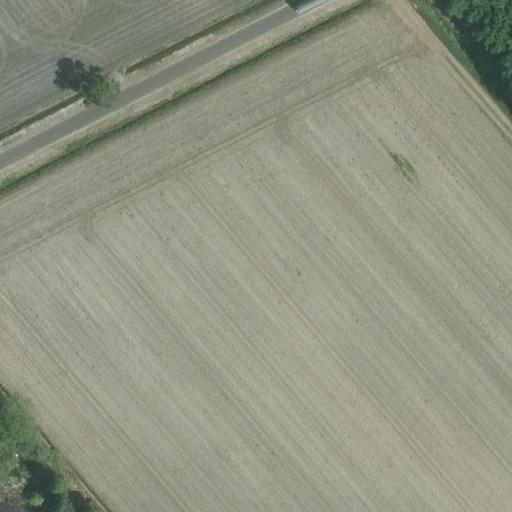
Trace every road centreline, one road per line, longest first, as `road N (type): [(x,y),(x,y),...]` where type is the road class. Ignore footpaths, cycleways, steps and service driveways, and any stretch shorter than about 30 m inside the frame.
road 1 (unclassified): [(0,160),(314,0)]
road 2 (track): [(394,0),(511,138)]
